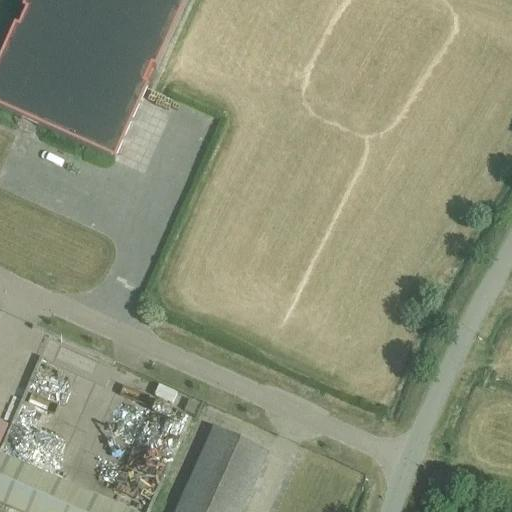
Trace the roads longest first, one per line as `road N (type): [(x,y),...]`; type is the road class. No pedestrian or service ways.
road 1 (unclassified): [(409,460),(0,281)]
road 2 (unclassified): [(409,460),(511,245)]
